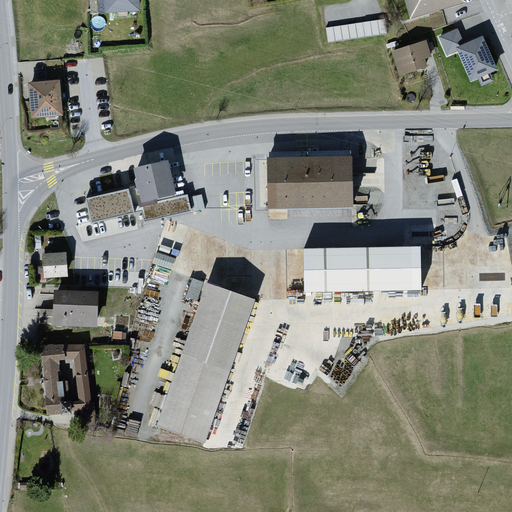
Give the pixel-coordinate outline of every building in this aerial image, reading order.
[(133,0),(103,0),(104,13),(134,12),(133,0)] [(460,0),(401,0),(407,22),(462,7),(460,0)] [(327,25),(328,40),(386,34),(384,19),(327,25)] [(458,29),(439,38),(447,57),(457,53),(470,84),(498,72),(483,38),(465,46),(458,29)] [(424,41),(388,52),(396,78),(425,69),(422,60),(429,58),(424,41)] [(60,82),(28,85),(31,120),(63,117),(60,82)] [(349,160),(263,162),(266,211),(352,208),(349,160)] [(163,163),(131,171),(140,205),(172,196),(163,163)] [(138,214),(133,187),(86,196),(91,223),(138,214)] [(417,249),(299,251),(300,296),(418,293),(417,249)] [(158,251),(154,263),(172,268),(176,256),(158,251)] [(61,257),(41,259),(44,280),(64,278),(61,257)] [(253,303),(204,286),(153,430),(202,448),(253,303)] [(92,297),(51,296),(50,327),(91,328),(92,297)] [(83,342),(43,345),(48,409),(89,406),(83,342)]
